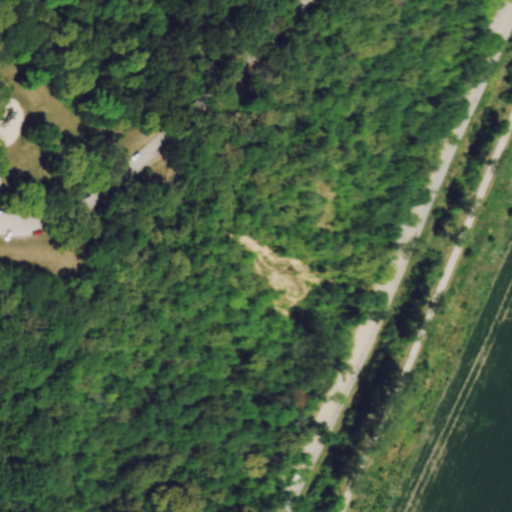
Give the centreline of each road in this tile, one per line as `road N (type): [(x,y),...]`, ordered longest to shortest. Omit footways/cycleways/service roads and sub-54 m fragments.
road 1 (tertiary): [(285,511),(511,14)]
road 2 (residential): [(290,0),(94,188),(42,219),(0,222)]
road 3 (track): [(204,0),(159,49),(67,101)]
road 4 (track): [(22,78),(137,0)]
